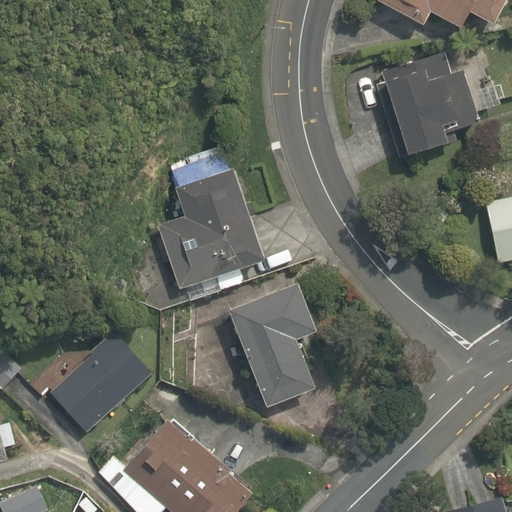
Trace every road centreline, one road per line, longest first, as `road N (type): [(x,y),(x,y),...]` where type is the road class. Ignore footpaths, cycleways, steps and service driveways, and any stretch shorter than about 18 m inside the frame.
road 1 (tertiary): [(491,371),(391,279),(326,196),(302,109),(299,17),(307,0)]
road 2 (residential): [(343,511),(491,371)]
